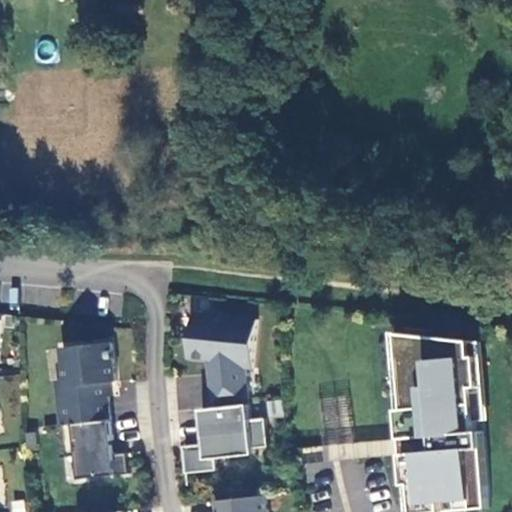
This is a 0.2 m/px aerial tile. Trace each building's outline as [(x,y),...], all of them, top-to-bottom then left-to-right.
[(222,371),(212,372),(215,408),(250,404),(246,367),(254,368),(259,320),(195,313),(191,357),(210,359),(218,360),(222,365),(222,371)] [(403,364),(406,408),(400,409),(403,439),(422,437),(423,452),(404,454),(409,511),(437,511),(492,507),(485,430),(479,431),(475,387),(481,387),(477,341),(393,332),(396,364),(403,364)] [(64,425),(66,424),(112,419),(108,382),(118,381),(113,342),(64,348),(68,380),(59,380),(64,425)] [(210,359),(212,372),(222,371),(222,365),(218,360),(210,359)] [(396,364),(400,409),(406,408),(403,364),(396,364)] [(485,430),(481,387),(475,387),(479,431),(485,430)] [(185,446),(188,474),(219,470),(218,459),(248,455),(248,449),(270,447),(266,418),(252,419),(250,404),(215,408),(202,409),(204,428),(207,428),(209,444),(206,444),(185,446)] [(112,419),(66,424),(70,457),(80,456),(82,479),(131,474),(128,453),(116,454),(113,451),(111,440),(114,440),(112,419)] [(403,439),(404,454),(423,452),(422,437),(403,439)] [(269,511),(268,496),(218,501),(219,511),(269,511)]
